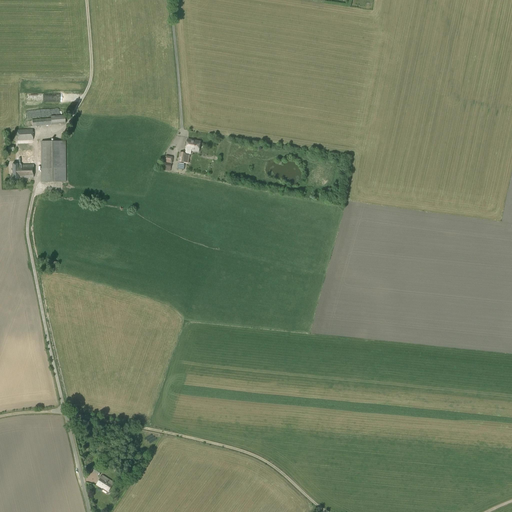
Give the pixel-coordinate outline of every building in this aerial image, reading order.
[(27,126),(65,123),(64,115),(50,116),(50,119),(26,121),(27,126)] [(18,141),(33,140),(32,129),(17,130),(18,141)] [(201,141),(187,139),(185,150),(191,151),(199,152),(201,141)] [(41,182),(66,182),(65,141),(41,142),(41,182)] [(12,179),(18,179),(18,178),(33,178),(32,143),(18,144),(18,164),(12,164),(12,179)] [(189,164),(190,156),(186,155),(187,154),(180,153),(178,162),(189,164)] [(170,172),(171,164),(164,163),(163,170),(170,172)] [(57,262),(49,261),(48,267),(51,268),(50,271),(56,272),(56,268),(57,262)] [(98,475),(102,469),(96,465),(92,470),(98,475)] [(108,492),(114,483),(103,476),(97,485),(108,492)]
